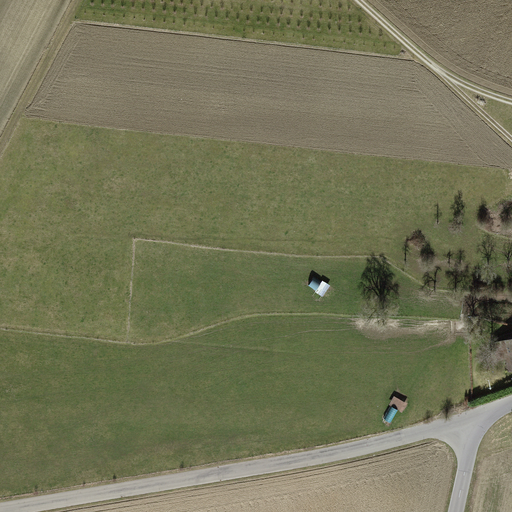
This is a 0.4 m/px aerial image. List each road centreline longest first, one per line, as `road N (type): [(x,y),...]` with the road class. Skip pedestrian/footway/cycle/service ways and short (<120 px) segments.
road 1 (unclassified): [(0,511),(325,458),(476,419)]
road 2 (track): [(359,0),(436,69),(511,102)]
road 3 (track): [(0,156),(81,0)]
